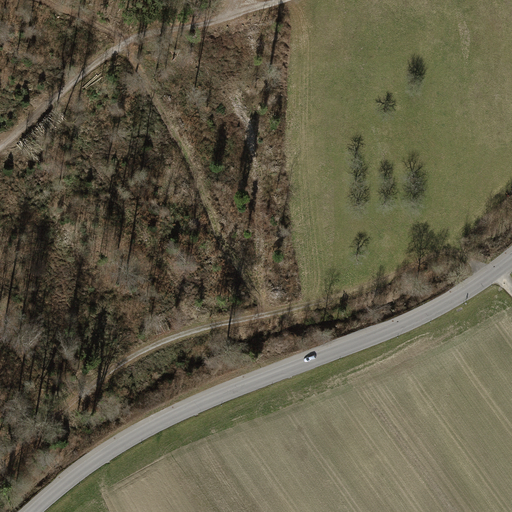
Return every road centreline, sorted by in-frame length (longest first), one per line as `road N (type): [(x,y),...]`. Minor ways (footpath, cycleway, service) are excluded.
road 1 (track): [(489,278),(456,253),(440,254),(274,315),(158,339),(0,465)]
road 2 (tertiary): [(33,511),(154,424),(406,324),(511,262)]
road 3 (track): [(278,0),(124,40),(0,145)]
